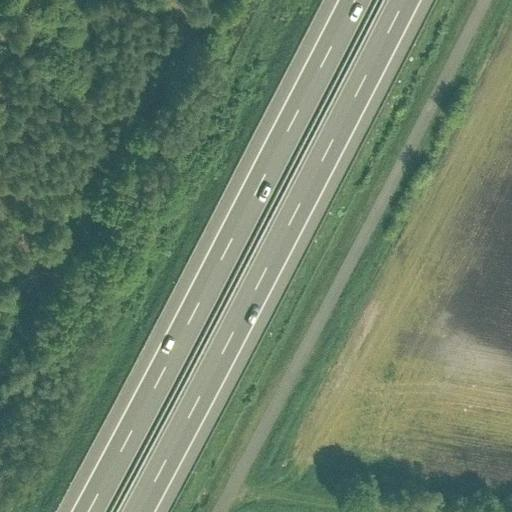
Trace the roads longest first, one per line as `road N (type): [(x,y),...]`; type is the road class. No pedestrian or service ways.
road 1 (motorway): [(132,511),(402,0)]
road 2 (motorway): [(353,0),(83,511)]
road 3 (unclassified): [(476,0),(210,511)]
road 4 (track): [(366,511),(221,489)]
